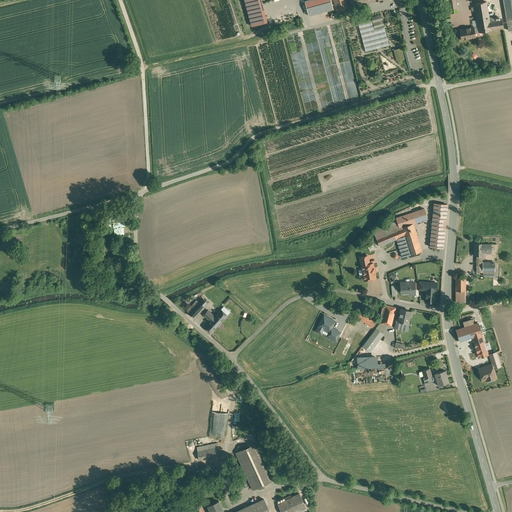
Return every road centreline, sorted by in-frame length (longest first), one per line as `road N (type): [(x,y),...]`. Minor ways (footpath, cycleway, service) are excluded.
road 1 (unclassified): [(138,194),(136,268),(230,359),(320,476),(456,511)]
road 2 (tertiary): [(439,89),(452,166),(448,331),(496,511)]
road 3 (unclassified): [(437,81),(255,136),(229,162),(148,190)]
road 4 (unclassified): [(119,0),(139,54),(148,190)]
road 5 (track): [(285,32),(141,68)]
road 6 (unclassified): [(138,194),(0,232)]
